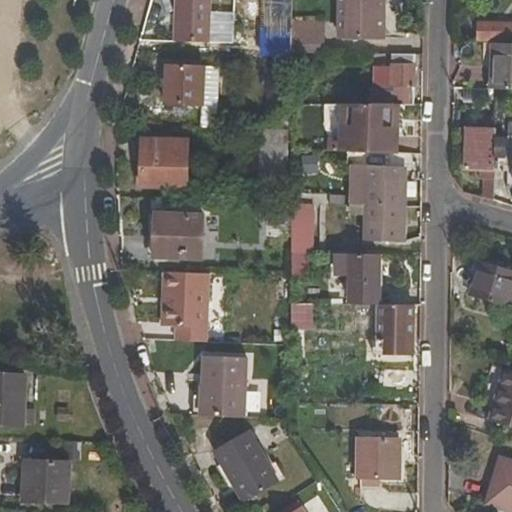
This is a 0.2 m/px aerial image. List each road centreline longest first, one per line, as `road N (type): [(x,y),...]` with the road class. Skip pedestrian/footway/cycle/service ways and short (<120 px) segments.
road 1 (tertiary): [(83,182),(90,273),(122,411),(177,511)]
road 2 (residential): [(436,199),(433,511)]
road 3 (residential): [(438,0),(436,199)]
road 4 (tertiary): [(83,182),(92,84),(116,0)]
